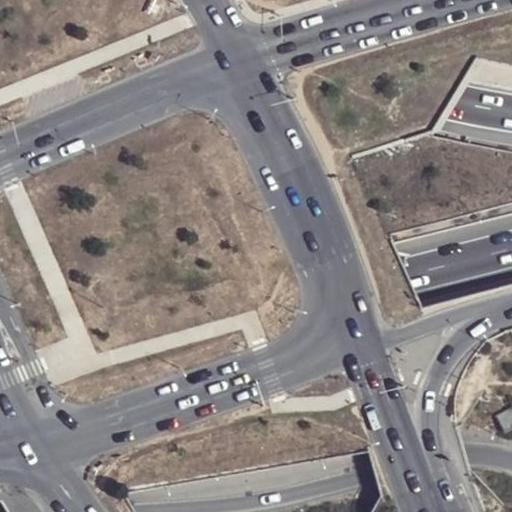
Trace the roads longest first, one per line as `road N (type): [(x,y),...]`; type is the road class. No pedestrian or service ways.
road 1 (motorway): [(511,89),(0,228)]
road 2 (motorway): [(0,365),(511,239)]
road 3 (residential): [(511,459),(104,511)]
road 4 (secondary): [(38,445),(356,346)]
road 5 (motorway): [(214,0),(246,22),(358,64),(511,101)]
road 6 (secondary): [(356,346),(236,69)]
road 7 (secondary): [(236,69),(0,159)]
road 8 (motorway): [(443,511),(430,390),(452,349),(511,308)]
road 9 (secondary): [(458,0),(293,45),(236,69)]
road 10 (secondary): [(432,511),(356,346)]
road 11 (motorway): [(356,346),(511,305)]
